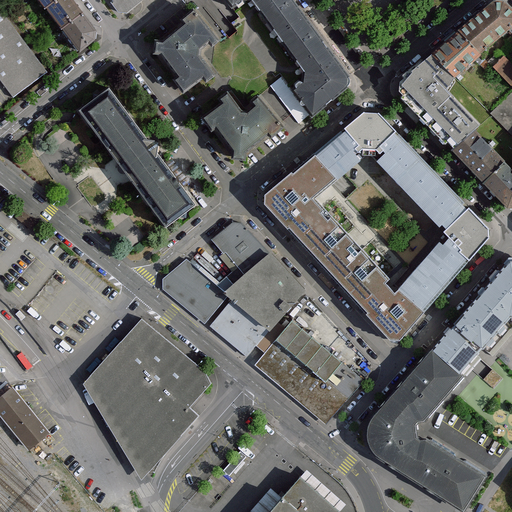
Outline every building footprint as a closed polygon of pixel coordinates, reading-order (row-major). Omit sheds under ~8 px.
[(34,0),(40,9),(53,0),(34,0)] [(53,0),(40,9),(55,31),(75,17),(62,0),(53,0)] [(139,0),(111,0),(111,1),(120,14),(139,0)] [(247,0),(310,80),(291,95),(307,114),(346,83),(280,0),(222,0),(229,8),(239,0),(247,0)] [(511,27),(511,21),(495,4),(463,35),(483,56),(511,27)] [(0,80),(12,97),(47,71),(0,7),(0,80)] [(208,39),(193,18),(148,52),(177,91),(189,83),(175,64),(208,39)] [(92,37),(78,19),(59,34),(73,52),(92,37)] [(398,28),(387,38),(393,45),(405,36),(398,28)] [(478,58),(460,38),(436,59),(454,79),(478,58)] [(511,54),(498,67),(511,82),(511,54)] [(453,86),(430,63),(402,90),(425,114),(453,86)] [(108,85),(78,108),(167,224),(197,202),(184,184),(167,162),(108,85)] [(488,118),(464,89),(428,119),(453,148),(488,118)] [(214,105),(200,117),(242,165),(282,131),(263,110),(238,132),(214,105)] [(489,236),(362,113),(316,152),(339,175),(367,149),(452,231),(399,284),(419,305),(489,236)] [(484,179),(499,165),(475,138),(460,152),(484,179)] [(339,175),(316,152),(290,175),(304,189),(300,192),(307,199),(313,193),(323,184),(325,187),(339,175)] [(511,173),(505,166),(490,180),(511,202),(511,173)] [(299,194),(291,186),(285,192),(292,200),(299,194)] [(404,319),(419,305),(399,284),(396,288),(387,278),(389,276),(376,262),(367,270),(361,264),(370,255),(361,246),(358,247),(352,240),(354,237),(346,228),(339,235),(333,228),(340,221),(331,211),(328,214),(322,207),(325,205),(313,193),(307,199),(300,192),(299,194),(292,200),(312,221),(305,228),(366,293),(373,286),(404,319)] [(125,219),(111,230),(126,249),(141,237),(125,219)] [(211,238),(237,274),(266,251),(241,222),(231,221),(211,238)] [(304,290),(268,252),(220,288),(232,300),(266,330),(304,290)] [(511,258),(510,258),(484,289),(510,313),(511,313),(511,258)] [(206,321),(227,296),(184,260),(163,284),(206,321)] [(510,313),(484,289),(432,347),(458,369),(510,313)] [(266,330),(232,300),(208,326),(244,357),(266,330)] [(203,374),(137,320),(78,381),(136,477),(194,418),(184,408),(205,385),(203,374)] [(362,380),(291,320),(255,362),(326,423),(362,380)] [(458,369),(432,347),(368,420),(366,430),(367,438),(370,447),(377,455),(464,510),(486,474),(427,437),(421,438),(417,435),(416,423),(419,419),(424,419),(464,375),(458,369)] [(495,368),(484,378),(495,388),(505,378),(495,368)] [(13,388),(0,400),(0,411),(34,452),(52,435),(13,388)] [(234,466),(244,457),(240,453),(230,462),(234,466)] [(338,511),(300,479),(271,511),(338,511)]
